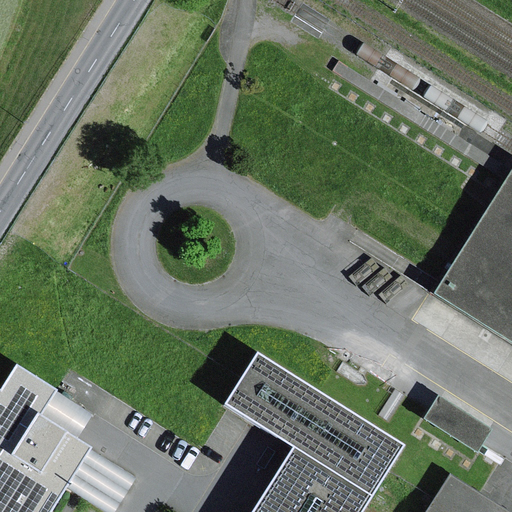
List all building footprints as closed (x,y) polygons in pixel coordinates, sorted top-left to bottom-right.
[(511,172),(436,294),(511,341),(511,172)] [(360,511),(401,448),(253,356),(239,377),(223,403),(292,446),(249,511),(360,511)] [(0,391),(0,511),(50,511),(65,489),(88,452),(73,445),(35,421),(51,397),(13,373),(0,391)] [(89,421),(51,397),(35,421),(73,445),(89,421)] [(436,399),(422,421),(475,455),(489,433),(436,399)] [(113,511),(134,479),(88,452),(65,489),(76,495),(103,511),(113,511)] [(505,511),(447,477),(425,511),(505,511)]
